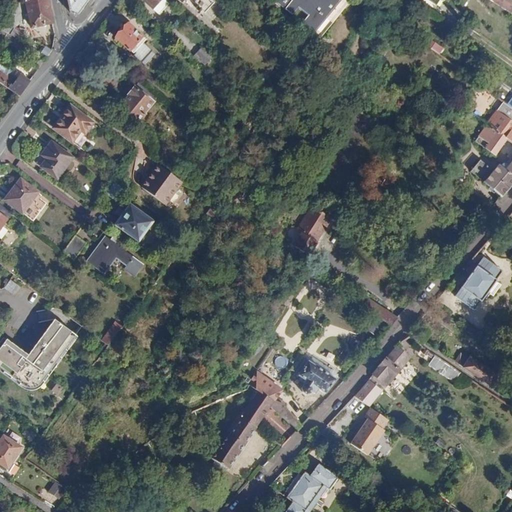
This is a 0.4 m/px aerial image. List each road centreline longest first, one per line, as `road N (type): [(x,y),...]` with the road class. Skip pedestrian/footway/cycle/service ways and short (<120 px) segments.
road 1 (residential): [(511,198),(343,398),(231,511)]
road 2 (residential): [(107,0),(0,142)]
road 3 (unknown): [(0,147),(107,228)]
